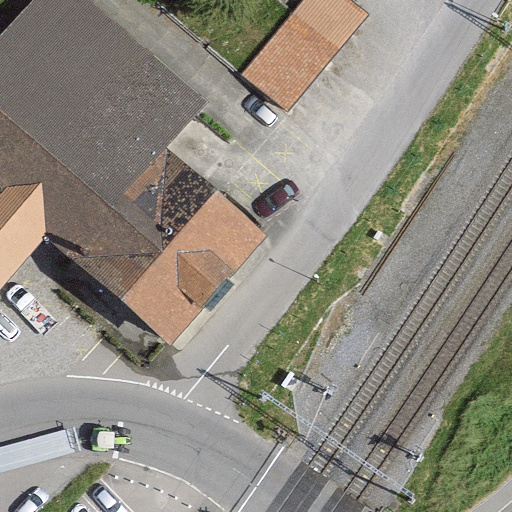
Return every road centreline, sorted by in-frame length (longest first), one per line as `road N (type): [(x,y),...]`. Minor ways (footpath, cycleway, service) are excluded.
road 1 (residential): [(471,0),(357,188),(165,430)]
road 2 (tertiary): [(165,430),(90,417),(0,428)]
road 3 (tertiary): [(297,511),(220,457),(165,430)]
